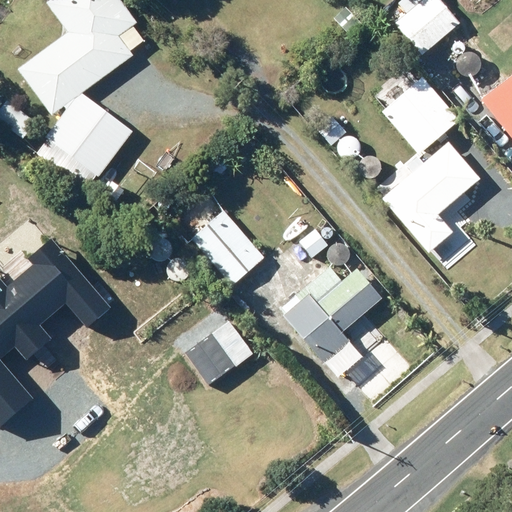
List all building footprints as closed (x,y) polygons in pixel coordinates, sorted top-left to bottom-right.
[(71,108),(49,137),(101,177),(136,132),(85,94),(135,56),(132,52),(146,41),(134,25),(140,21),(124,0),(55,0),(49,4),(71,34),(21,71),(55,116),(69,106),(71,108)] [(403,0),(400,3),(409,15),(398,24),(424,55),(462,24),(442,0),(403,0)] [(348,35),(360,25),(343,6),(332,17),(348,35)] [(392,103),(424,141),(453,116),(421,78),(392,103)] [(511,78),(485,100),(511,135),(511,78)] [(0,121),(21,137),(33,120),(3,99),(0,102),(0,121)] [(343,130),(328,114),(312,129),(328,145),(343,130)] [(0,154),(22,172),(33,157),(3,134),(0,138),(0,154)] [(453,143),(385,199),(431,255),(457,234),(442,216),(484,181),(453,143)] [(231,166),(218,178),(227,188),(241,176),(231,166)] [(226,210),(194,238),(235,286),(267,258),(263,253),(270,247),(257,232),(250,238),(226,210)] [(162,220),(140,245),(174,276),(196,251),(162,220)] [(329,244),(316,228),(297,242),(309,258),(329,244)] [(344,273),(349,279),(346,282),(333,267),(298,297),(303,302),(287,316),(327,364),(353,342),(349,337),(354,332),(351,328),(385,299),(361,270),(358,272),(353,266),(344,273)]
